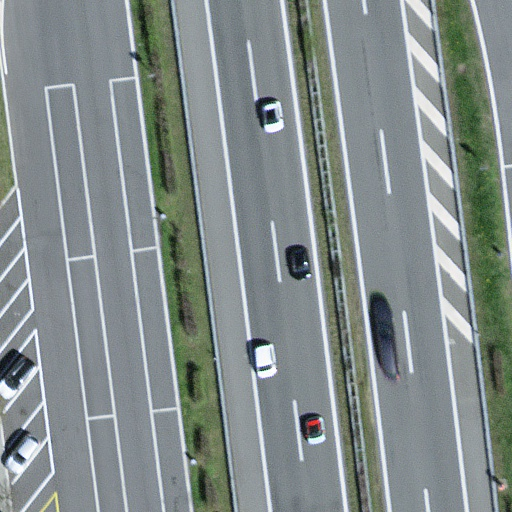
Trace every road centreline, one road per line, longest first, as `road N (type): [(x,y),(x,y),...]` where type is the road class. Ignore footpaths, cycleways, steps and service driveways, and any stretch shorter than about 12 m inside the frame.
road 1 (motorway): [(430,511),(365,0)]
road 2 (motorway): [(246,0),(309,511)]
